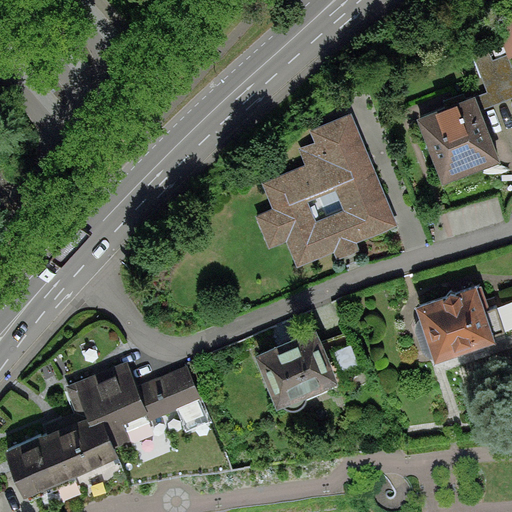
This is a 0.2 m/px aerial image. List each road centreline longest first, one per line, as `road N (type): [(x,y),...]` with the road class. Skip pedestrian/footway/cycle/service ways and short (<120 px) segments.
road 1 (residential): [(76,256),(136,323),(174,339),(422,232),(511,203)]
road 2 (primary): [(76,256),(337,0)]
